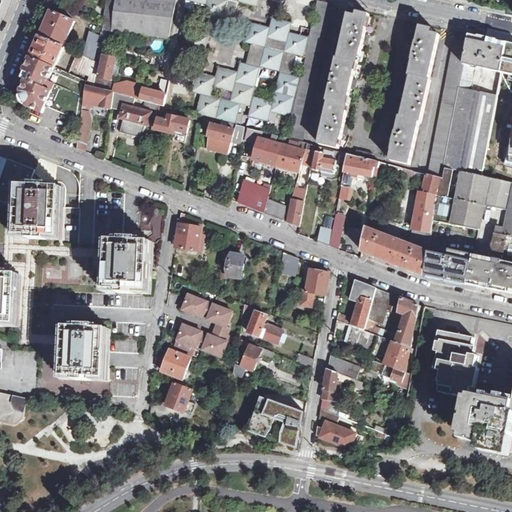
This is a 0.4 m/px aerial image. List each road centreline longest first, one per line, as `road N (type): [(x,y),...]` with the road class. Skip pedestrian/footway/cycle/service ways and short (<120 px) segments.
road 1 (unclassified): [(173,196),(138,418)]
road 2 (tertiary): [(302,469),(196,466),(142,481),(92,511)]
road 3 (unclassified): [(338,261),(302,469)]
road 4 (tertiary): [(503,511),(302,469)]
road 5 (unclassified): [(173,196),(0,128)]
road 6 (unclassified): [(511,311),(338,261)]
road 7 (unclassified): [(338,261),(173,196)]
